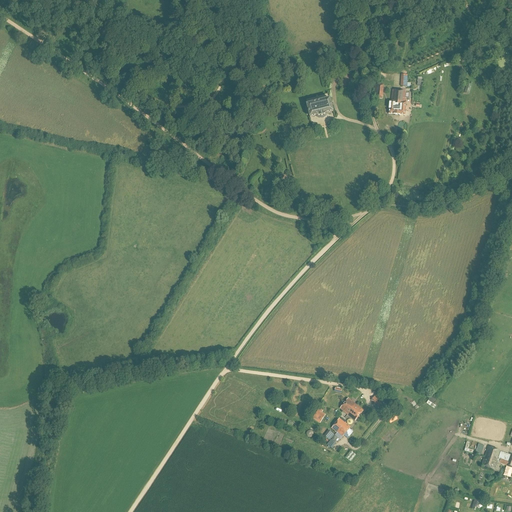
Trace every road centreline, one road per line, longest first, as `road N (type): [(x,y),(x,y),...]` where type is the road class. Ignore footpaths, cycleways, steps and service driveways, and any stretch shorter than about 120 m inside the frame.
road 1 (track): [(365,212),(319,220),(265,207),(102,83)]
road 2 (track): [(226,368),(272,305),(365,212)]
road 3 (track): [(372,207),(392,178),(390,148),(375,129),(343,118),(332,90),(348,79),(367,94)]
road 4 (unclassified): [(130,511),(226,368)]
road 5 (track): [(372,207),(427,206),(511,169)]
road 6 (track): [(102,83),(0,16)]
